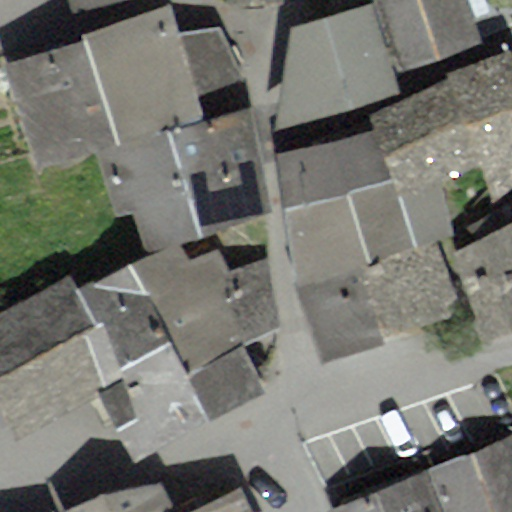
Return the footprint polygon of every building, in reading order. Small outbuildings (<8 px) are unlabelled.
[(71,0),(75,12),(114,0),(223,0),(224,4),(285,3),(284,0),(71,0)] [(298,26),(281,124),(403,83),(398,73),(484,40),(466,0),(375,0),(376,3),(298,26)] [(0,437),(16,429),(22,442),(109,391),(144,452),(272,391),(249,347),(280,329),(265,262),(229,272),(222,253),(194,262),(183,242),(269,211),(252,108),(240,113),(230,86),(238,82),(213,25),(180,34),(171,6),(4,61),(43,170),(97,153),(118,217),(142,213),(155,253),(85,288),(77,276),(0,320),(0,437)] [(294,281),(329,362),(475,310),(489,341),(511,332),(511,223),(461,247),(446,182),(486,165),(498,201),(511,186),(511,47),(453,73),(372,113),(376,129),(273,153),(294,281)] [(511,511),(511,438),(331,507),(332,511),(511,511)] [(256,511),(244,487),(188,511),(181,511),(164,478),(84,511),(256,511)]
